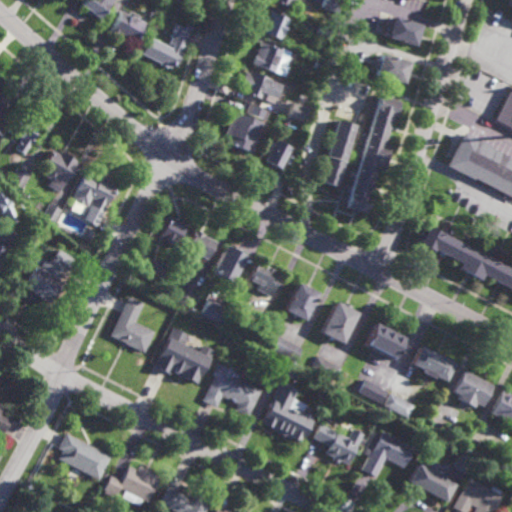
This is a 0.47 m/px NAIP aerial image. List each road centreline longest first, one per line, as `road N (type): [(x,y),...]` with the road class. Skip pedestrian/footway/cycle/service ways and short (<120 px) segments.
road 1 (tertiary): [(0,12),(169,159),(511,340)]
road 2 (residential): [(227,0),(169,159),(0,498)]
road 3 (residential): [(1,336),(61,376),(329,511)]
road 4 (residential): [(467,0),(380,272)]
